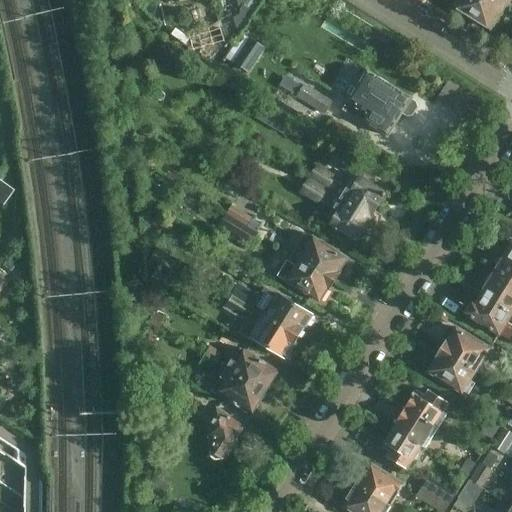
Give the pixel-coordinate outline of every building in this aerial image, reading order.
[(247,0),(236,0),(240,12),(247,0)] [(504,8),(491,0),(460,0),(455,8),(490,30),(492,27),(495,24),(498,20),(498,16),(504,8)] [(234,31),(229,22),(219,28),(222,38),(234,31)] [(212,32),(218,41),(222,38),(219,28),(212,32)] [(138,35),(134,69),(145,70),(148,36),(138,35)] [(232,62),(243,68),(252,55),(241,48),(232,62)] [(367,72),(342,111),(355,119),(361,111),(368,114),(363,122),(388,137),(403,113),(409,117),(413,116),(418,109),(416,103),(411,100),(412,99),(367,72)] [(304,86),(297,98),(324,115),(331,103),(304,86)] [(263,108),(256,120),(269,127),(276,115),(263,108)] [(355,161),(349,171),(359,178),(362,180),(368,170),(355,161)] [(308,180),(370,219),(380,203),(383,203),(386,198),(385,192),(379,188),(377,189),(362,180),(359,178),(358,180),(354,178),(347,189),(334,181),(336,178),(317,166),(308,180)] [(370,219),(308,180),(299,194),(318,206),(320,202),(333,211),(326,221),(331,224),(330,225),(347,236),(348,240),(353,242),(359,241),(362,236),(362,232),(370,219)] [(225,215),(247,229),(253,219),(231,206),(225,215)] [(300,261),(334,282),(339,274),(337,273),(345,259),(305,235),(296,249),(304,254),(300,261)] [(274,262),(281,252),(269,245),(263,255),(274,262)] [(511,280),(511,252),(509,250),(503,259),(499,260),(495,265),(497,269),(496,271),(511,280)] [(183,267),(156,251),(146,267),(150,269),(146,276),(158,283),(163,274),(175,281),(183,267)] [(287,263),(278,277),(319,302),(328,288),(329,289),(334,282),(300,261),(295,268),(287,263)] [(511,315),(511,280),(496,271),(492,277),(488,277),(484,283),(486,287),(480,296),(511,315)] [(238,284),(231,296),(264,316),(298,337),(304,329),(303,328),(304,326),(307,325),(310,320),(309,317),(311,315),(280,297),(278,298),(264,289),(259,297),(238,284)] [(298,337),(264,316),(231,296),(222,309),(244,323),(238,334),(252,342),(254,338),(284,357),(285,355),(288,355),(292,349),(291,347),(293,345),(298,337)] [(511,316),(511,315),(480,296),(475,305),(472,303),(464,314),(500,336),(511,316)] [(155,312),(150,319),(159,325),(164,318),(155,312)] [(441,351),(475,372),(489,350),(456,329),(455,331),(451,332),(448,338),(449,341),(448,343),(447,342),(441,351)] [(210,347),(204,356),(217,364),(222,354),(210,347)] [(227,370),(264,393),(277,372),(240,349),(227,370)] [(475,372),(441,351),(436,359),(437,359),(436,362),(433,362),(429,368),(430,371),(429,373),(462,394),(475,372)] [(204,356),(199,366),(211,373),(217,364),(204,356)] [(264,393),(227,370),(214,392),(251,415),(264,393)] [(186,387),(165,374),(156,390),(176,403),(186,387)] [(501,400),(511,406),(511,395),(506,392),(501,400)] [(405,410),(437,430),(445,416),(442,414),(447,405),(428,393),(425,399),(415,393),(405,410)] [(424,449),(437,430),(405,410),(397,423),(399,424),(395,431),(424,449)] [(224,459),(243,427),(216,411),(207,424),(207,436),(212,440),(207,447),(208,450),(209,451),(208,454),(211,459),(215,462),(218,461),(224,459)] [(503,455),(511,441),(511,434),(503,429),(491,448),(503,455)] [(424,449),(395,431),(384,447),(391,452),(388,457),(407,469),(413,460),(416,463),(424,449)] [(481,464),(480,464),(489,470),(496,460),(488,454),(481,464)] [(467,459),(459,472),(467,477),(475,465),(467,459)] [(469,481),(469,482),(481,490),(482,490),(480,489),(492,472),(489,470),(480,464),(469,481)] [(357,487),(390,507),(404,486),(374,467),(369,475),(366,473),(364,475),(360,475),(357,481),(359,485),(357,487)] [(455,494),(428,477),(421,488),(449,505),(455,494)] [(469,482),(457,500),(469,508),(481,490),(469,482)] [(387,511),(390,507),(357,487),(356,489),(352,488),(348,494),(350,498),(348,501),(352,503),(347,510),(351,511),(387,511)] [(415,498),(437,511),(443,511),(449,505),(421,488),(415,498)] [(453,507),(460,511),(466,511),(469,508),(457,500),(453,507)]
